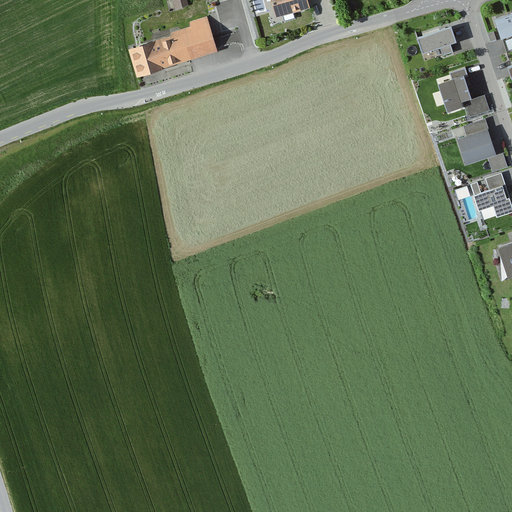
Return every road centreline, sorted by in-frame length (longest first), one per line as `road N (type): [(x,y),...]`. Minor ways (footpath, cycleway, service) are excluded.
road 1 (unclassified): [(253,63),(80,107),(0,138)]
road 2 (unclassified): [(429,6),(253,63)]
road 3 (residential): [(464,0),(511,133)]
